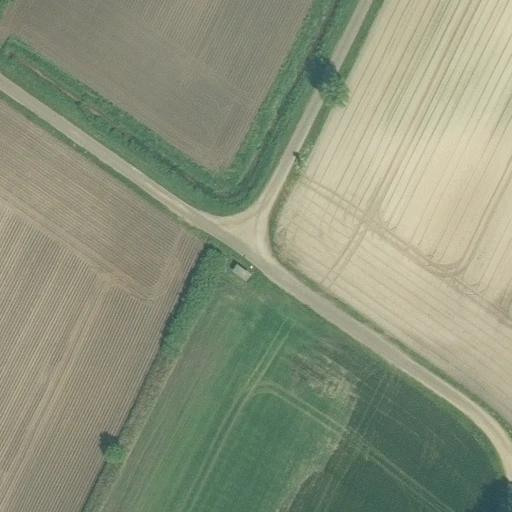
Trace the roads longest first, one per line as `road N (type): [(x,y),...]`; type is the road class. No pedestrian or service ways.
road 1 (unclassified): [(500,511),(497,470),(467,411),(245,247)]
road 2 (unclassified): [(0,76),(245,247)]
road 3 (unclassified): [(245,247),(365,0)]
